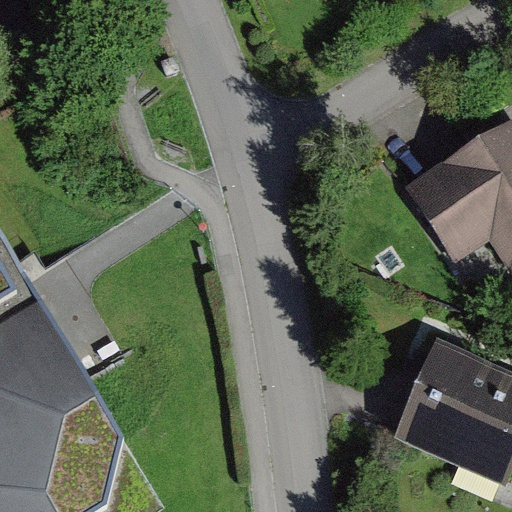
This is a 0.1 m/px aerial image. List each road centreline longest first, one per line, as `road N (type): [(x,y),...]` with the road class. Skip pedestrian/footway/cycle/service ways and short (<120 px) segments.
road 1 (residential): [(251,171),(304,511)]
road 2 (residential): [(511,6),(251,171)]
road 3 (residential): [(188,0),(251,171)]
